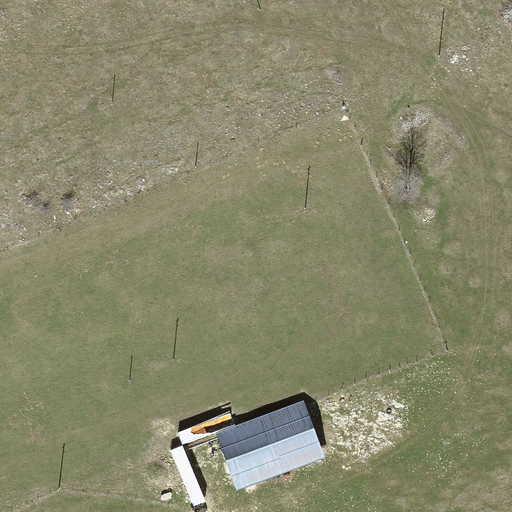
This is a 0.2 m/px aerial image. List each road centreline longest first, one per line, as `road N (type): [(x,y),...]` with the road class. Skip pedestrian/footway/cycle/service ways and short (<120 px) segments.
road 1 (track): [(462,364),(440,409),(401,449),(243,511)]
road 2 (track): [(462,364),(511,167)]
